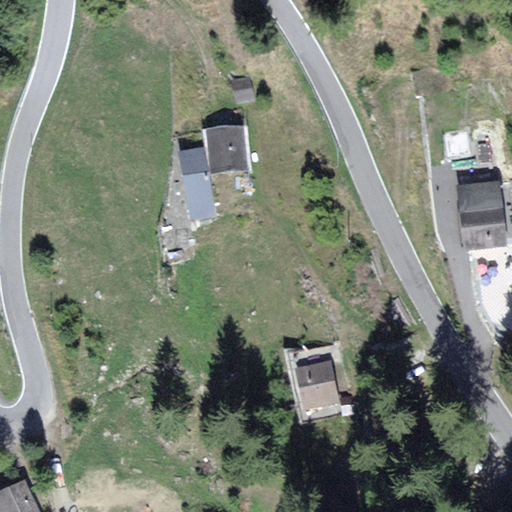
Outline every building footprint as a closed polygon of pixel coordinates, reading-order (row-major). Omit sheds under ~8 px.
[(245,166),(241,129),(211,132),(215,169),(245,166)] [(203,149),(181,153),(192,216),(214,212),(203,149)] [(497,189),(459,193),(466,251),(503,247),(497,189)] [(330,364),(297,370),(307,417),(339,411),(330,364)] [(35,511),(23,484),(0,494),(0,505),(3,511),(35,511)]
